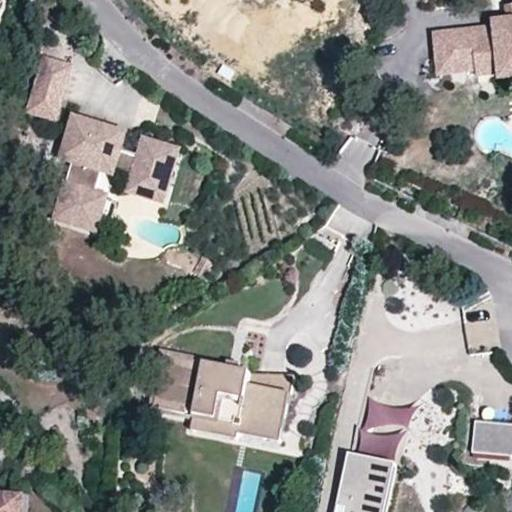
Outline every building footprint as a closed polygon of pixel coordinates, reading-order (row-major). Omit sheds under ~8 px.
[(439,46),(440,57),(475,53),(477,71),(478,71),(479,76),(505,74),(504,63),(511,62),(511,24),(498,26),(499,31),(500,38),(475,41),(474,34),(438,37),(439,46)] [(475,41),(500,38),(499,31),(474,34),(475,41)] [(475,53),(440,57),(442,75),(477,71),(475,53)] [(36,96),(64,104),(75,68),(47,60),(36,95),(36,96)] [(56,130),(64,104),(36,96),(28,122),(56,130)] [(167,198),(181,153),(146,143),(141,158),(122,152),(112,150),(117,134),(100,129),(77,121),(69,147),(79,151),(74,165),(61,209),(90,218),(97,195),(104,174),(105,170),(116,173),(135,179),(133,187),(167,198)] [(112,150),(122,152),(127,137),(117,134),(112,150)] [(79,151),(69,147),(64,162),(74,165),(79,151)] [(167,198),(133,187),(131,194),(165,205),(167,198)] [(98,233),(109,199),(97,195),(90,218),(61,209),(57,220),(98,233)] [(251,387),(253,376),(240,373),(229,371),(221,369),(166,358),(156,409),(196,417),(195,422),(218,427),(219,422),(242,427),(243,423),(285,432),(293,396),(251,387)] [(296,377),(253,376),(251,387),(293,396),(296,377)] [(366,402),(360,457),(403,462),(410,407),(366,402)] [(218,427),(195,422),(193,433),(239,442),(240,437),(283,445),(285,432),(243,423),(242,427),(219,422),(218,427)] [(511,427),(477,423),(474,454),(511,458),(511,427)] [(375,463),(352,458),(340,511),(382,511),(393,467),(375,463)] [(393,467),(382,511),(390,511),(400,469),(393,467)] [(0,511),(18,511),(19,496),(0,494),(0,511)]
